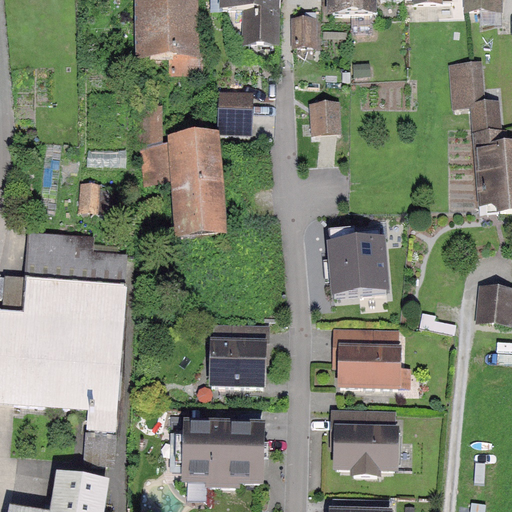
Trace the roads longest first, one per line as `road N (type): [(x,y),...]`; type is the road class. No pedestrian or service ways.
road 1 (residential): [(296,511),(301,337),(286,161),(289,77)]
road 2 (residential): [(0,218),(0,52)]
